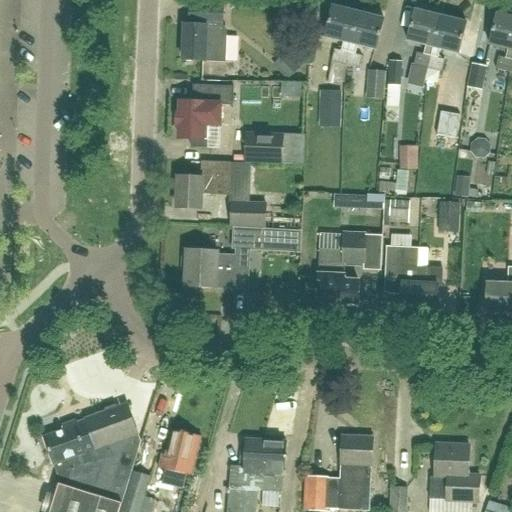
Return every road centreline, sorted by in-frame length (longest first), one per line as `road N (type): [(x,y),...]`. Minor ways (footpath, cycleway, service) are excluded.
road 1 (unclassified): [(511,366),(162,349),(144,340),(94,277)]
road 2 (unclassified): [(94,277),(138,230),(148,0)]
road 3 (unclassified): [(0,351),(94,277)]
